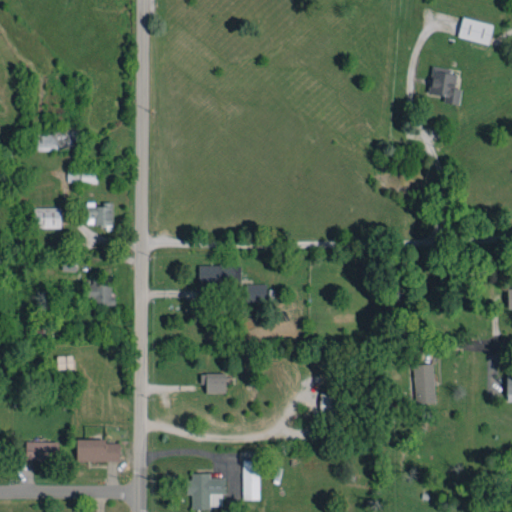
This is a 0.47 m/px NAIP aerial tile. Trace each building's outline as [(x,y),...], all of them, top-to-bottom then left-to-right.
[(492,23),(461,18),(458,38),(489,43),(492,23)] [(461,89),(455,88),(457,71),(431,67),(428,93),(444,95),(443,102),(459,104),(461,89)] [(97,171),(67,169),(67,181),(97,182),(97,171)] [(87,226),(112,225),(112,203),(94,204),(94,201),(86,202),(87,226)] [(60,207),(33,207),(33,227),(60,227),(60,207)] [(240,265),(198,265),(198,285),(240,284),(240,265)] [(85,283),(85,299),(93,299),(93,305),(115,304),(115,296),(111,296),(111,277),(92,277),(92,283),(85,283)] [(265,283),(243,284),(244,302),(265,302),(265,283)] [(57,369),(73,368),(72,355),(56,356),(57,369)] [(414,403),(434,402),(433,363),(413,364),(414,403)] [(205,393),(225,392),(225,372),(200,373),(200,384),(205,384),(205,393)] [(320,413),(335,413),(335,394),(320,393),(320,413)] [(106,438),(76,439),(76,461),(119,461),(119,443),(106,443),(106,438)] [(25,460),(58,460),(58,441),(25,441),(25,460)] [(258,499),(259,460),(243,459),(242,499),(258,499)] [(191,509),(209,508),(209,494),(225,493),(225,477),(210,478),(210,472),(191,472),(191,479),(184,479),(185,493),(191,493),(191,509)]
